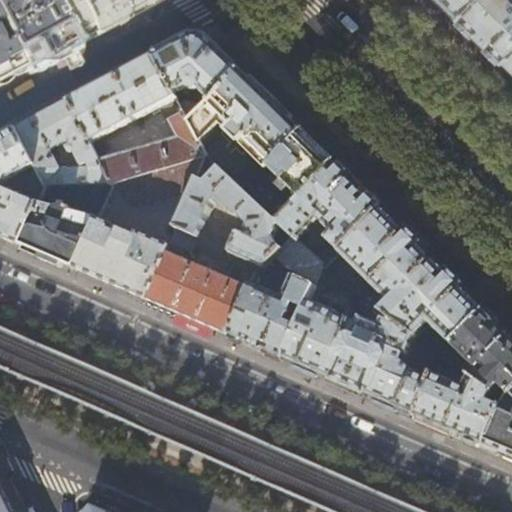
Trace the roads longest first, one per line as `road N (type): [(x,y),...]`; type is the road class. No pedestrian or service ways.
road 1 (secondary): [(511,510),(0,282)]
road 2 (secondary): [(511,196),(307,0)]
road 3 (residential): [(212,0),(0,113)]
road 4 (secondary): [(3,424),(203,511)]
